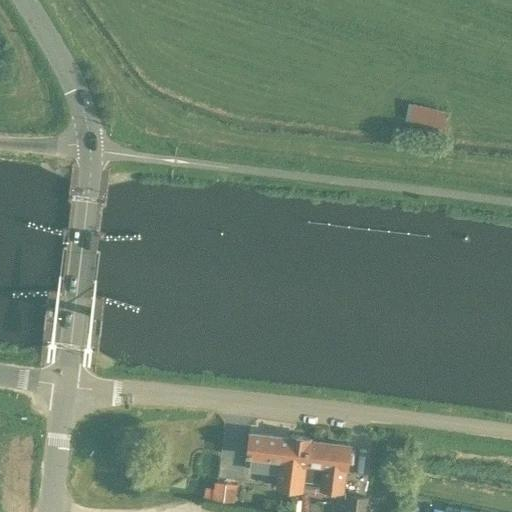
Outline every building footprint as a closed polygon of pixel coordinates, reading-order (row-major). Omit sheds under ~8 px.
[(444,128),(447,111),(408,102),(405,120),(444,128)] [(306,461),(309,439),(310,436),(291,434),(290,437),(250,433),(248,454),(279,458),(276,487),(303,489),(306,461)] [(306,461),(304,480),(321,482),(320,488),(343,491),(344,478),(346,466),(347,466),(349,445),(310,439),(306,461)] [(205,486),(204,498),(212,499),(212,501),(235,503),(237,484),(214,482),(214,487),(205,486)] [(365,511),(367,495),(348,493),(345,511),(365,511)] [(265,508),(274,509),(275,500),(266,499),(265,508)] [(292,511),(301,511),(302,501),(294,500),(292,511)]
